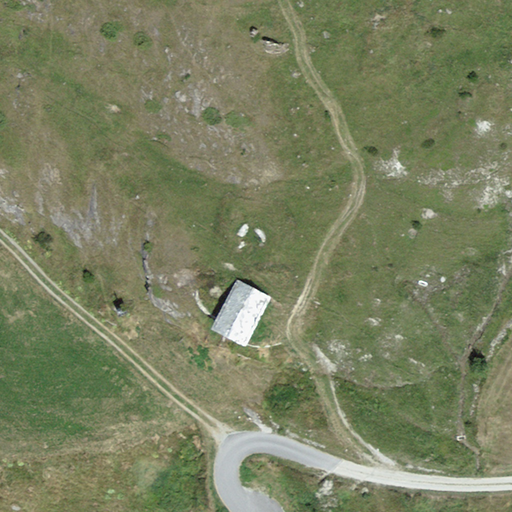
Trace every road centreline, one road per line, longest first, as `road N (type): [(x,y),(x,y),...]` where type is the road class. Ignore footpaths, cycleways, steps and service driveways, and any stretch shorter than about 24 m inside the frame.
road 1 (track): [(246,511),(227,465),(249,443),(402,478),(511,482)]
road 2 (track): [(239,447),(165,394),(0,242)]
